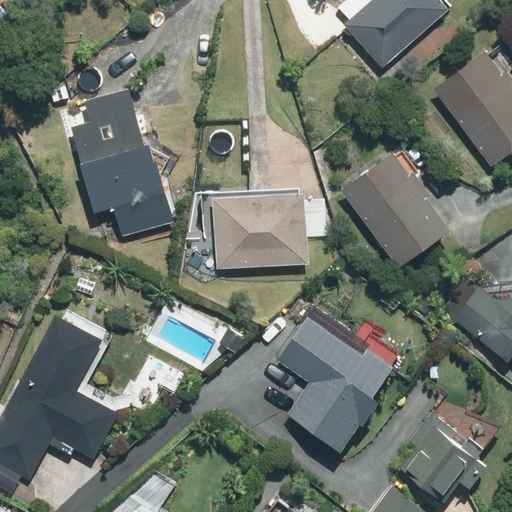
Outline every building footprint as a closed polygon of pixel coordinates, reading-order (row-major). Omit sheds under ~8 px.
[(348,0),(350,1),(336,13),(345,23),(372,0),(348,0)] [(432,0),(372,0),(345,23),(341,27),(378,70),(444,14),(432,0)] [(511,154),(511,74),(511,73),(511,72),(511,60),(499,43),(483,56),(480,52),(429,91),(489,171),(511,154)] [(87,127),(69,134),(110,246),(170,224),(121,92),(80,108),(87,127)] [(388,155),(335,197),(394,273),(447,231),(388,155)] [(302,196),(209,199),(211,272),(304,270),(302,196)] [(511,282),(464,285),(443,316),(449,320),(486,347),(480,356),(511,380),(511,282)] [(94,338),(44,315),(0,413),(0,466),(31,480),(49,440),(92,459),(112,414),(69,395),(94,338)] [(355,352),(306,316),(273,363),(306,386),(284,417),(335,453),(371,404),(363,399),(391,359),(364,340),(355,352)] [(437,499),(450,481),(465,491),(482,465),(467,455),(476,442),(431,412),(393,470),(437,499)] [(132,496),(124,511),(167,511),(165,510),(179,483),(159,472),(143,502),(132,496)] [(421,511),(422,511),(389,485),(367,511),(421,511)]
